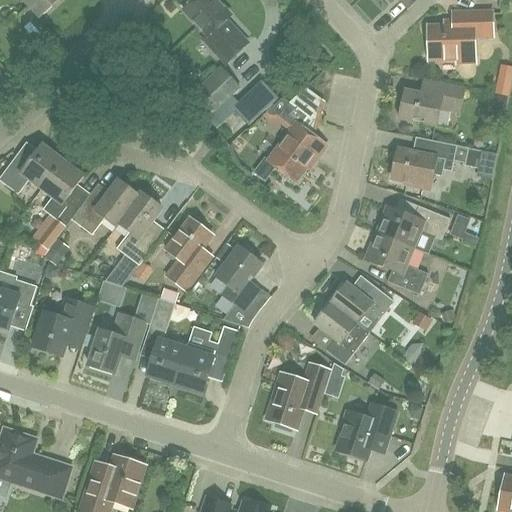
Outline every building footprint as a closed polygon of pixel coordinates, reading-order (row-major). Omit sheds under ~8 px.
[(23,0),(41,18),(60,0),(23,0)] [(248,45),(226,22),(231,18),(213,0),(196,0),(184,12),(208,37),(204,41),(226,65),(248,45)] [(387,0),(391,5),(396,0),(397,0),(407,11),(418,0),(387,0)] [(474,37),(492,37),(492,15),(454,15),(454,28),(429,28),(430,59),(457,59),(458,64),(475,63),(474,37)] [(511,66),(501,65),(496,92),(510,95),(511,85),(511,66)] [(213,115),(240,90),(221,70),(194,95),(213,115)] [(426,84),(424,97),(405,94),(400,120),(436,126),(440,109),(459,113),(463,92),(440,87),(426,84)] [(308,118),(290,104),(281,114),(297,126),(268,163),(295,184),(314,158),(317,160),(327,147),(301,127),(308,118)] [(430,191),(433,176),(443,178),(444,172),(452,173),(455,162),(466,165),(466,167),(479,169),(482,152),(432,143),(429,158),(399,152),(393,181),(408,184),(407,187),(430,191)] [(43,192),(64,162),(43,146),(27,166),(16,158),(0,180),(0,182),(18,196),(29,182),(43,192)] [(57,242),(72,221),(79,213),(66,203),(85,178),(64,162),(43,192),(53,200),(44,212),(56,221),(38,245),(49,253),(57,242)] [(120,225),(143,195),(141,194),(139,197),(118,182),(102,205),(91,196),(79,213),(72,221),(93,237),(106,220),(118,229),(120,225)] [(163,211),(143,195),(120,225),(131,233),(118,251),(140,268),(159,244),(146,234),(163,211)] [(376,235),(414,250),(420,234),(442,242),(450,221),(418,208),(413,220),(387,209),(376,235)] [(192,266),(214,237),(191,220),(167,252),(180,263),(168,279),(187,293),(201,273),(192,266)] [(451,241),(460,244),(468,226),(459,222),(451,241)] [(414,250),(376,235),(366,262),(393,272),(388,285),(420,297),(429,276),(407,267),(414,250)] [(250,286),(263,267),(240,249),(217,279),(230,289),(224,297),(245,313),(259,293),(250,286)] [(31,312),(38,288),(16,281),(12,294),(0,290),(0,329),(11,333),(19,308),(31,312)] [(332,306),(371,336),(371,335),(359,325),(367,316),(379,325),(395,304),(376,289),(367,300),(347,285),(332,306)] [(142,296),(138,309),(154,314),(158,300),(142,296)] [(165,340),(175,305),(158,300),(154,314),(148,334),(165,340)] [(86,334),(94,309),(67,301),(61,320),(46,315),(35,349),(63,359),(73,330),(86,334)] [(346,367),(363,346),(371,336),(332,306),(316,326),(336,341),(327,352),(346,367)] [(139,352),(148,326),(122,318),(116,338),(100,333),(89,367),(117,376),(126,347),(139,352)] [(203,396),(215,360),(216,356),(231,361),(240,334),(225,329),(217,354),(190,345),(177,387),(203,396)] [(177,387),(190,345),(188,351),(161,343),(150,378),(177,387)] [(411,354),(415,368),(429,364),(425,350),(411,354)] [(298,432),(305,411),(316,415),(330,373),(311,367),(306,384),(282,376),(268,422),(277,425),(276,429),(292,434),(293,430),(298,432)] [(368,420),(344,413),(338,430),(345,432),(338,453),(368,463),(372,451),(386,456),(399,415),(373,406),(368,420)] [(0,479),(62,500),(72,471),(32,458),(37,443),(12,434),(8,435),(5,438),(2,446),(0,444),(0,479)] [(97,465),(94,476),(81,511),(111,511),(114,504),(133,510),(147,469),(134,465),(132,460),(124,458),(120,460),(116,459),(113,470),(97,465)] [(511,511),(511,471),(508,472),(507,477),(505,477),(498,511),(501,511),(511,511)] [(255,505),(251,507),(246,506),(243,511),(230,511),(232,508),(210,500),(205,511),(267,511),(266,508),(255,505)]
